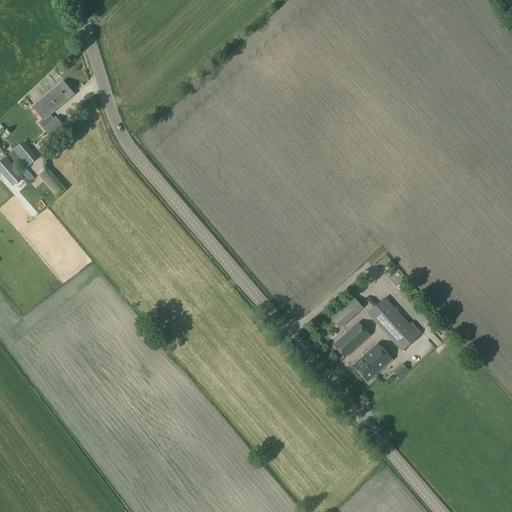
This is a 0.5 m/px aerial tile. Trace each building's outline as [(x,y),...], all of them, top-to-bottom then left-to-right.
[(62,83),(33,108),(43,120),(39,124),(50,137),(63,126),(56,117),(53,119),(50,115),(73,95),(62,83)] [(23,143),(8,156),(30,183),(35,179),(26,169),(38,159),(23,143)] [(5,158),(0,163),(0,173),(10,184),(20,174),(5,158)] [(353,297),(330,317),(340,329),(363,308),(353,297)] [(385,299),(367,314),(402,352),(419,336),(385,299)] [(358,323),(333,345),(345,358),(370,336),(358,323)] [(444,337),(449,333),(445,328),(440,332),(444,337)] [(316,350),(321,346),(317,341),(312,345),(316,350)] [(377,344),(354,366),(368,382),(392,360),(377,344)] [(333,376),(341,371),(337,364),(329,368),(333,376)]
